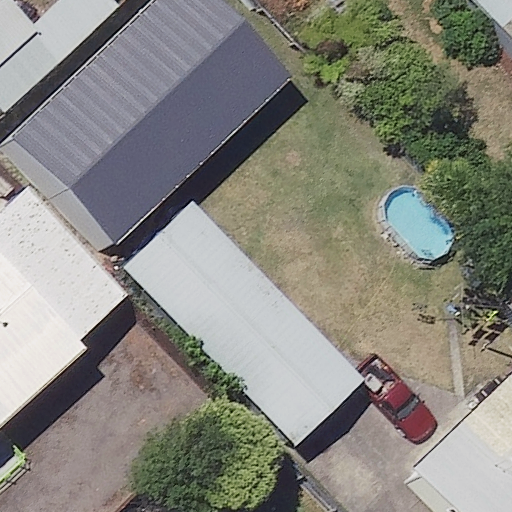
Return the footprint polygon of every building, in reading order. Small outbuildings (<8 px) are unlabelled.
[(511,0),(432,0),(511,80),(511,0)] [(0,67),(28,41),(0,12),(0,67)] [(0,421),(115,318),(9,199),(0,207),(0,421)] [(348,390),(181,217),(114,281),(281,454),(348,390)] [(511,511),(511,465),(491,485),(445,435),(392,483),(419,511),(511,511)]
